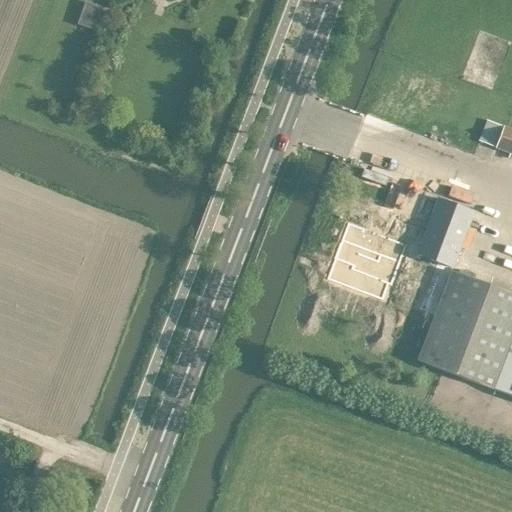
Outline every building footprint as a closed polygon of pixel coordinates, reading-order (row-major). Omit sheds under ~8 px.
[(90,22),(97,0),(79,0),(74,17),(90,22)] [(511,125),(487,116),(478,137),(509,150),(508,154),(511,155),(511,125)] [(363,236),(360,235),(356,237),(348,258),(350,262),(363,267),(369,263),(371,260),(384,265),(388,254),(396,257),(399,249),(416,255),(418,250),(452,263),(473,207),(437,194),(420,239),(405,233),(407,230),(370,216),(363,236)] [(511,290),(450,267),(416,357),(511,393),(511,290)] [(431,287),(441,291),(447,275),(436,271),(431,287)]
